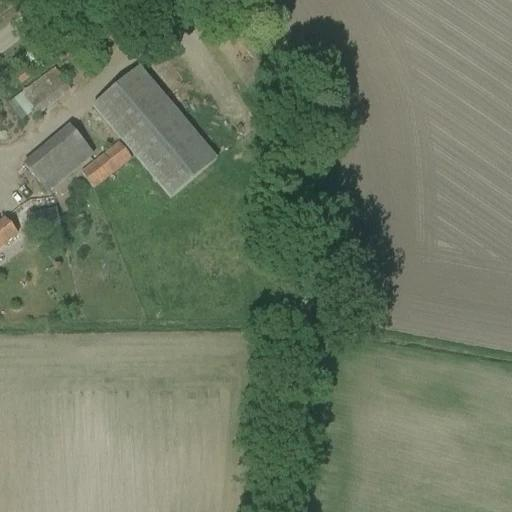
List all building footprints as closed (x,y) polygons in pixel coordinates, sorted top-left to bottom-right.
[(131,0),(120,0),(103,13),(117,33),(142,12),(131,0)] [(94,28),(68,49),(79,61),(105,40),(94,28)] [(180,94),(169,104),(137,69),(92,110),(173,198),(217,158),(198,137),(207,130),(196,118),(198,115),(180,94)] [(54,70),(19,97),(36,120),(72,93),(54,70)] [(94,157),(70,128),(23,167),(48,196),(94,157)] [(132,161),(118,144),(80,173),(94,190),(132,161)] [(0,251),(18,237),(5,220),(0,223),(0,251)]
